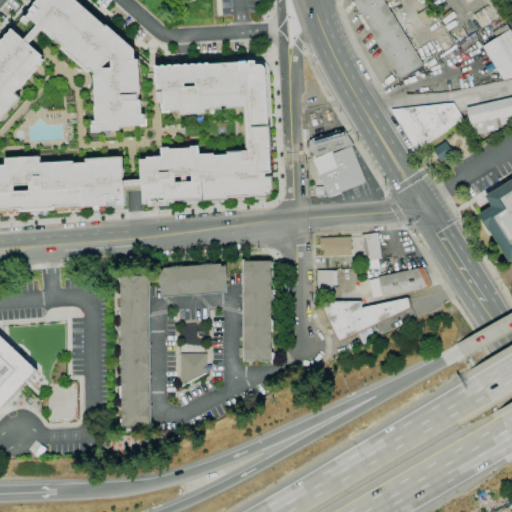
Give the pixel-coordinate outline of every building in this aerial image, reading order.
[(77,0),(39,0),(25,16),(95,77),(96,132),(119,131),(119,126),(145,125),(145,118),(140,118),(138,63),(135,63),(134,49),(77,0)] [(400,79),(352,1),(353,0),(384,0),(423,64),(400,79)] [(482,27),(474,15),(486,7),(487,7),(489,6),(485,0),(494,0),(504,15),(495,21),(494,20),(482,27)] [(424,26),(417,15),(431,6),(438,17),(424,26)] [(511,78),(503,80),(483,47),(497,38),(493,33),(507,24),(511,32),(511,78)] [(11,28),(0,40),(0,210),(125,204),(123,160),(41,165),(41,157),(7,159),(7,166),(0,166),(0,121),(20,100),(14,95),(45,58),(11,28)] [(424,75),(420,68),(453,48),(454,50),(455,49),(456,51),(455,52),(457,54),(424,75)] [(156,67),(159,111),(181,110),(181,116),(206,114),(206,109),(245,107),(247,150),(199,153),(199,148),(162,150),(163,157),(141,159),(143,202),(272,194),(264,61),(156,67)] [(511,121),(511,122),(501,125),(500,117),(496,118),(498,130),(478,134),(470,124),(467,108),(511,97),(511,121)] [(453,103),(464,121),(421,148),(418,144),(414,146),(391,110),(453,103)] [(310,158),(309,140),(345,130),(353,145),(310,158)] [(441,163),(433,149),(446,141),(454,155),(441,163)] [(328,197),(323,184),(321,185),(319,180),(321,179),(313,159),(332,152),(333,154),(351,146),(366,182),(328,197)] [(511,260),(509,262),(479,214),(492,206),(485,196),(511,179),(511,260)] [(362,261),(361,253),(364,253),(362,235),(378,233),(382,259),(362,261)] [(325,256),(325,250),(321,250),(320,238),(351,237),(351,256),(325,256)] [(248,362),(243,362),(243,260),(246,260),(246,261),(271,261),(272,290),(273,290),(273,301),(272,301),(272,320),(273,320),(273,332),(272,332),(272,353),(274,353),(274,359),(272,360),(248,361),(248,362)] [(162,297),(162,285),(160,285),(159,271),(160,271),(160,268),(227,263),(228,280),(226,280),(227,292),(162,297)] [(431,287),(383,298),(382,296),(373,298),(369,280),(378,278),(378,277),(422,267),(431,287)] [(333,289),(318,289),(318,270),(333,270),(333,271),(337,271),(337,285),(333,285),(333,289)] [(151,427),(122,427),(122,426),(121,426),(120,419),(122,419),(122,398),(120,398),(120,386),(122,386),(121,276),(147,276),(147,275),(150,275),(151,427)] [(338,343),(322,309),(324,302),(361,301),(362,308),(409,297),(412,308),(338,343)] [(0,334),(38,370),(0,409),(0,334)] [(180,387),(180,353),(208,353),(208,365),(212,365),(212,370),(208,370),(208,374),(180,387)]
